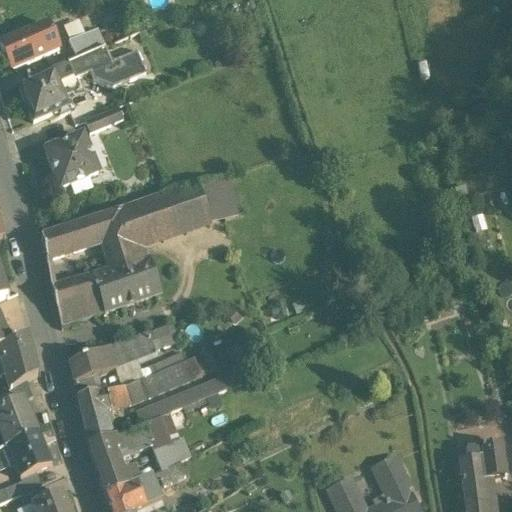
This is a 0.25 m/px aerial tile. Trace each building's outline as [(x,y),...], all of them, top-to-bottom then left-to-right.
[(79,24),(61,32),(76,63),(104,51),(100,42),(95,44),(93,40),(87,42),(79,24)] [(47,28),(0,48),(0,51),(10,74),(58,53),(47,28)] [(63,100),(58,88),(71,82),(72,83),(76,81),(89,76),(93,84),(112,92),(145,78),(136,56),(111,66),(104,51),(76,63),(50,74),(52,77),(18,92),(33,126),(57,115),(59,121),(70,116),(63,100)] [(71,82),(58,88),(63,100),(81,93),(76,81),(72,83),(71,82)] [(123,123),(118,112),(85,125),(90,137),(123,123)] [(84,135),(41,153),(59,196),(102,179),(84,135)] [(227,179),(209,184),(223,225),(241,219),(227,179)] [(209,184),(127,211),(141,252),(223,225),(209,184)] [(141,252),(127,211),(100,220),(107,243),(104,244),(114,274),(125,308),(157,298),(141,252)] [(100,220),(40,240),(46,263),(104,244),(107,243),(100,220)] [(114,274),(51,291),(60,329),(125,308),(114,274)] [(0,323),(0,350),(10,345),(0,323)] [(171,328),(147,337),(154,355),(177,346),(175,338),(171,328)] [(0,350),(0,362),(2,368),(11,394),(26,385),(38,378),(37,377),(38,377),(27,337),(26,337),(10,345),(0,350)] [(147,337),(69,367),(74,387),(155,356),(154,355),(147,337)] [(167,373),(173,390),(216,374),(209,356),(167,373)] [(152,381),(123,392),(129,407),(143,401),(158,396),(152,381)] [(140,429),(142,429),(159,422),(182,412),(182,413),(226,395),(221,382),(135,415),(140,429)] [(11,394),(7,396),(12,407),(24,402),(25,404),(32,401),(26,385),(11,394)] [(96,395),(77,400),(89,450),(109,442),(102,416),(129,407),(123,392),(96,397),(96,395)] [(12,407),(0,412),(0,443),(4,453),(7,452),(37,436),(25,404),(24,402),(12,407)] [(114,440),(109,443),(109,442),(89,450),(89,453),(96,471),(97,470),(115,463),(149,450),(152,455),(169,449),(169,448),(159,422),(142,429),(144,432),(115,443),(114,440)] [(37,436),(7,452),(19,483),(34,477),(51,470),(37,436)] [(483,462),(502,459),(500,448),(482,451),(483,462)] [(169,449),(152,455),(160,476),(177,468),(169,449)] [(483,462),(482,451),(466,453),(467,464),(459,465),(465,511),(486,511),(483,485),(487,485),(487,484),(483,462)] [(502,459),(483,462),(487,484),(505,482),(502,459)] [(388,504),(371,511),(363,511),(349,483),(328,494),(336,511),(392,511),(401,508),(413,502),(394,461),(372,472),(388,504)] [(115,463),(97,470),(96,471),(106,499),(125,490),(115,463)] [(160,476),(157,477),(160,483),(163,490),(185,480),(178,467),(177,468),(160,476)] [(34,477),(19,483),(21,486),(3,494),(8,505),(18,500),(39,491),(34,477)] [(157,477),(151,480),(153,486),(160,483),(157,477)] [(125,490),(106,499),(110,511),(143,511),(161,505),(153,486),(151,480),(150,479),(125,490)] [(39,491),(18,500),(23,511),(26,511),(32,510),(31,508),(44,503),(39,491)] [(44,503),(31,508),(32,510),(32,511),(67,511),(61,496),(44,503)] [(418,511),(413,502),(401,508),(402,511),(418,511)]
